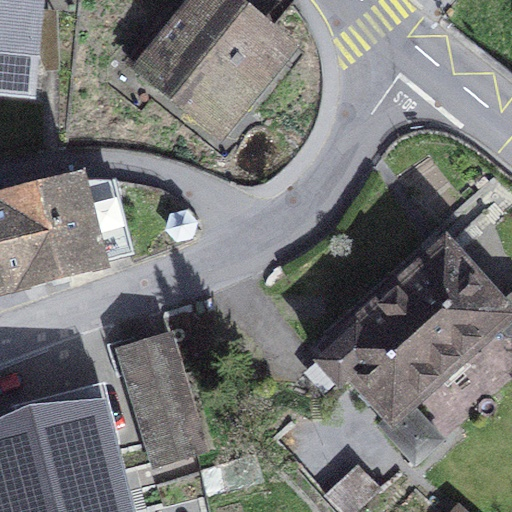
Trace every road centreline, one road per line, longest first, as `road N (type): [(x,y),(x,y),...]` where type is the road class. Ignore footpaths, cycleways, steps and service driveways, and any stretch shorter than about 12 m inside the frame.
road 1 (motorway): [(511,21),(278,37),(0,24)]
road 2 (tertiary): [(0,341),(221,265),(278,227)]
road 3 (residential): [(0,176),(99,164),(153,172),(278,227)]
road 4 (tertiary): [(278,227),(330,174),(420,51)]
